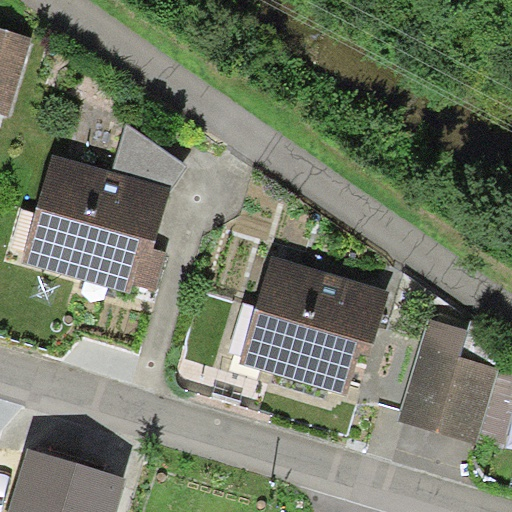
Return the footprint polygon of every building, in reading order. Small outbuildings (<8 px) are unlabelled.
[(31,40),(0,31),(0,115),(9,119),(31,40)] [(127,126),(114,175),(170,191),(187,170),(127,126)] [(114,175),(52,158),(21,266),(130,297),(133,287),(156,293),(167,256),(156,252),(173,192),(170,191),(114,175)] [(391,294),(272,259),(241,365),(349,397),(360,358),(371,361),(391,294)] [(469,333),(429,321),(398,424),(438,436),(460,361),(469,333)] [(499,372),(460,361),(438,436),(477,447),(477,445),(499,372)] [(511,421),(511,375),(499,372),(477,445),(504,453),(511,421)] [(29,454),(10,511),(120,511),(129,486),(29,454)]
